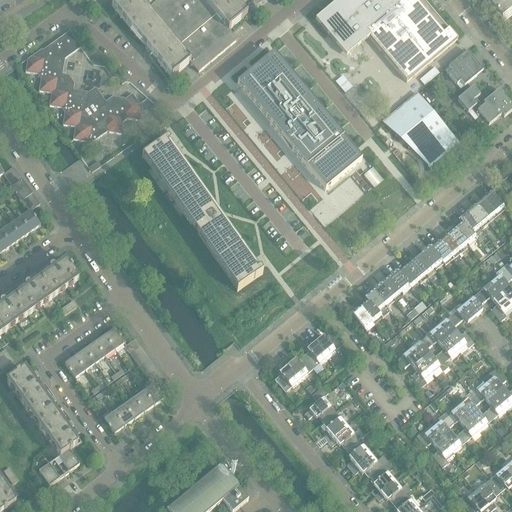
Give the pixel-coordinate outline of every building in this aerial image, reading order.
[(118,0),(111,7),(117,15),(146,49),(156,61),(166,73),(171,79),(190,64),(198,74),(236,43),(228,33),(247,17),(232,0),(118,0)] [(340,0),(315,21),(328,36),(330,34),(333,37),(340,43),(343,46),(345,47),(347,48),(348,48),(349,47),(351,46),(356,42),(365,35),(369,39),(406,84),(457,41),(424,2),(422,0),(340,0)] [(504,22),(511,15),(511,0),(498,0),(491,6),(504,22)] [(65,60),(81,49),(69,33),(42,52),(41,51),(27,61),(27,64),(26,74),(37,76),(41,81),(39,93),(51,95),(50,108),(61,109),(65,114),(63,127),(75,129),(73,141),(86,144),(88,147),(107,133),(108,134),(121,136),(123,124),(127,120),(140,122),(142,109),(132,95),(125,100),(113,98),(106,103),(96,89),(89,94),(73,91),(74,85),(68,77),(62,76),(65,60)] [(452,73),(448,76),(456,86),(460,83),(464,88),(483,72),(467,53),(448,69),(452,73)] [(273,56),(237,86),(264,118),(325,192),(361,162),(273,56)] [(94,61),(90,63),(93,67),(105,68),(112,79),(117,80),(122,86),(124,84),(125,84),(125,83),(118,74),(113,73),(105,62),(94,61)] [(434,69),(419,81),(424,87),(439,75),(434,69)] [(352,88),(343,77),(335,83),(345,94),(352,88)] [(480,97),(473,88),(457,101),(468,113),(471,111),(478,119),(477,121),(477,122),(478,124),(480,125),(482,124),(484,122),(488,127),(502,116),(504,119),(511,112),(511,110),(509,107),(510,105),(499,91),(481,106),(476,100),(480,97)] [(431,94),(427,97),(432,104),(436,101),(431,94)] [(417,96),(391,118),(432,168),(459,146),(417,96)] [(167,141),(142,159),(142,160),(142,159),(190,227),(192,225),(199,235),(197,236),(237,292),(236,293),(237,293),(262,275),(259,271),(170,146),(170,145),(167,141)] [(101,168),(98,163),(88,170),(92,175),(101,168)] [(8,182),(18,175),(13,169),(4,175),(3,176),(8,182)] [(366,175),(363,177),(373,189),(374,189),(383,181),(373,169),(372,169),(370,172),(366,175)] [(12,188),(22,181),(18,175),(8,182),(12,188)] [(418,179),(415,181),(420,188),(431,180),(428,177),(421,183),(418,179)] [(22,202),(32,195),(22,181),(12,188),(11,189),(21,203),(22,202)] [(483,201),(497,218),(505,211),(490,193),(486,197),(487,198),(483,201)] [(26,208),(36,200),(32,195),(22,202),(26,208)] [(40,206),(36,200),(26,208),(29,212),(30,213),(40,206)] [(479,205),(475,208),(489,225),(497,218),(483,201),(482,200),(477,203),(479,205)] [(475,208),(474,207),(469,210),(471,212),(467,215),(481,231),(489,225),(475,208)] [(40,226),(30,213),(29,212),(19,220),(29,234),(40,226)] [(459,221),(461,224),(473,238),(481,231),(467,215),(466,213),(461,217),(463,218),(459,221)] [(20,240),(29,234),(19,220),(10,226),(20,240)] [(458,229),(454,232),(468,248),(476,242),(473,238),(461,224),(457,227),(458,229)] [(11,247),(20,240),(10,226),(0,233),(11,247)] [(460,255),(468,248),(454,232),(453,230),(449,234),(450,235),(446,238),(460,255)] [(0,252),(1,254),(11,247),(0,233),(0,232),(0,252)] [(460,255),(446,238),(445,237),(441,240),(442,242),(438,245),(452,262),(460,255)] [(444,268),(452,262),(438,245),(437,243),(433,247),(434,249),(431,252),(443,266),(444,268)] [(443,266),(431,252),(428,248),(423,252),(425,253),(421,256),(435,273),(443,266)] [(417,260),(413,263),(427,279),(435,273),(421,256),(420,255),(415,258),(417,260)] [(500,261),(495,256),(492,259),(496,264),(500,261)] [(71,269),(70,270),(64,260),(57,265),(55,262),(54,262),(58,268),(55,270),(54,270),(54,269),(53,269),(52,269),(51,269),(50,270),(50,271),(50,272),(46,274),(43,270),(49,266),(36,275),(53,299),(79,281),(72,272),(71,269)] [(409,266),(405,269),(419,286),(427,279),(413,263),(412,261),(408,265),(409,266)] [(501,270),(510,282),(511,280),(511,264),(508,268),(506,266),(501,270)] [(495,278),(489,283),(489,284),(499,296),(507,289),(505,286),(510,282),(501,270),(497,266),(493,269),(495,270),(493,272),(496,275),(497,277),(496,277),(495,278)] [(404,268),(400,271),(401,273),(397,276),(410,291),(411,293),(419,286),(405,269),(404,268)] [(410,291),(397,276),(394,273),(390,276),(392,278),(388,281),(402,297),(410,291)] [(28,317),(53,299),(36,275),(29,280),(33,285),(30,288),(29,287),(28,286),(27,286),(26,287),(25,288),(25,289),(21,292),(18,288),(24,284),(24,283),(11,292),(28,317)] [(402,297),(388,281),(387,279),(382,283),(384,284),(380,287),(394,304),(402,297)] [(483,291),(477,296),(484,304),(489,300),(490,299),(492,301),(499,296),(489,284),(489,283),(482,289),(483,291)] [(394,304),(380,287),(379,286),(374,289),(376,291),(372,294),(386,311),(394,304)] [(511,293),(507,289),(499,296),(492,301),(495,306),(503,299),(511,293)] [(0,329),(3,335),(28,317),(11,292),(4,297),(8,303),(5,305),(4,304),(3,304),(2,304),(1,304),(1,305),(0,305),(0,329)] [(389,314),(386,311),(372,294),(371,293),(366,296),(368,298),(364,301),(366,302),(381,321),(389,314)] [(511,293),(503,299),(511,310),(511,294),(511,293)] [(434,303),(437,300),(432,294),(429,297),(434,303)] [(471,299),(463,305),(473,317),(481,310),(479,308),(480,307),(484,304),(477,296),(472,300),(471,299)] [(497,307),(491,312),(498,320),(501,323),(506,319),(505,317),(511,311),(502,300),(495,306),(497,307)] [(381,321),(366,302),(361,306),(363,307),(359,311),(373,327),(381,321)] [(76,307),(74,304),(72,303),(61,311),(61,313),(63,316),(65,317),(76,309),(76,307)] [(454,309),(448,315),(450,318),(457,326),(463,322),(464,321),(466,323),(473,317),(463,305),(456,311),(454,309)] [(373,327),(359,311),(358,309),(353,312),(355,314),(351,317),(365,334),(373,327)] [(417,327),(423,322),(420,318),(413,323),(417,327)] [(444,321),(436,328),(446,340),(455,332),(453,330),(454,329),(457,326),(450,318),(445,323),(444,321)] [(430,335),(424,340),(431,349),(436,344),(438,343),(440,345),(446,340),(436,328),(428,334),(430,335)] [(116,352),(125,345),(114,330),(105,337),(116,352)] [(458,336),(455,332),(446,340),(440,345),(438,343),(436,344),(442,352),(444,350),(443,349),(449,344),(451,342),(458,336)] [(451,342),(449,344),(459,355),(460,354),(467,349),(469,351),(474,346),(471,343),(464,334),(460,337),(460,338),(458,336),(451,342)] [(335,353),(341,348),(331,335),(322,343),(316,336),(311,341),(328,361),(336,355),(335,353)] [(105,359),(116,352),(105,337),(95,344),(105,359)] [(419,342),(409,350),(419,362),(428,354),(429,354),(427,352),(431,349),(424,340),(420,343),(419,342)] [(128,354),(139,347),(135,341),(124,348),(128,354)] [(321,367),(328,361),(311,341),(307,344),(312,351),(303,358),(313,371),(319,365),(321,367)] [(388,350),(394,345),(391,341),(385,347),(388,350)] [(95,366),(105,359),(95,344),(84,351),(95,366)] [(442,352),(437,356),(444,365),(451,359),(453,360),(459,355),(449,344),(443,349),(444,350),(442,352)] [(133,360),(143,353),(139,347),(128,354),(133,360)] [(405,356),(398,362),(405,371),(411,366),(412,365),(413,366),(419,362),(409,350),(403,354),(405,356)] [(13,361),(6,351),(4,351),(0,353),(0,369),(2,370),(12,363),(13,361)] [(85,373),(95,366),(84,351),(75,358),(85,373)] [(137,367),(148,359),(143,353),(133,360),(137,367)] [(433,360),(428,354),(419,362),(413,366),(412,365),(411,366),(416,373),(418,372),(417,370),(422,366),(424,364),(427,362),(429,364),(433,360)] [(424,364),(422,366),(432,377),(434,376),(440,371),(442,374),(448,370),(444,365),(437,356),(433,360),(429,364),(427,362),(424,364)] [(75,380),(85,373),(75,358),(65,366),(69,372),(68,372),(70,374),(75,380)] [(307,376),(313,371),(303,358),(294,366),(289,359),(283,363),(301,384),(308,378),(307,376)] [(141,373),(152,365),(148,359),(137,367),(141,373)] [(293,390),(301,384),(283,363),(279,367),(285,374),(275,382),(285,394),(292,388),(293,390)] [(145,379),(156,371),(152,365),(141,373),(145,379)] [(416,373),(411,378),(420,390),(426,385),(425,383),(432,377),(422,366),(421,367),(417,370),(418,372),(416,373)] [(36,373),(32,375),(28,368),(19,375),(18,374),(16,376),(16,377),(6,383),(24,408),(49,391),(44,385),(38,389),(36,385),(37,384),(37,383),(37,382),(36,381),(36,380),(35,380),(34,380),(32,376),(35,374),(40,380),(40,379),(36,373)] [(150,385),(161,378),(156,371),(145,379),(150,385)] [(495,372),(482,383),(484,385),(493,397),(498,393),(496,391),(500,388),(505,384),(495,372)] [(474,389),(468,393),(469,394),(479,406),(480,405),(484,402),(487,399),(489,400),(493,397),(484,385),(482,383),(475,390),(474,389)] [(154,408),(164,400),(154,386),(144,393),(154,408)] [(506,396),(500,388),(496,391),(498,393),(493,397),(489,400),(487,399),(484,402),(490,410),(494,406),(492,405),(497,401),(501,397),(503,399),(506,396)] [(325,399),(328,396),(322,389),(312,398),(318,405),(325,399)] [(58,404),(49,391),(24,408),(42,433),(66,416),(62,409),(56,413),(53,410),(54,410),(54,409),(55,408),(55,407),(54,406),(53,405),(52,405),(49,401),(53,398),(57,404),(58,404)] [(501,397),(497,401),(506,412),(511,407),(511,391),(506,396),(503,399),(501,397)] [(144,414),(154,408),(144,393),(134,400),(144,414)] [(439,402),(447,395),(445,393),(437,400),(439,402)] [(456,405),(467,418),(471,415),(470,413),(474,410),(476,408),(479,406),(469,394),(469,395),(456,405)] [(331,407),(325,399),(318,405),(305,416),(309,421),(315,416),(323,425),(335,414),(330,408),(331,407)] [(357,408),(360,406),(354,399),(351,401),(357,408)] [(135,421),(144,414),(134,400),(125,407),(135,421)] [(486,412),(485,413),(492,422),(493,421),(497,417),(499,419),(506,412),(497,401),(492,405),(494,406),(490,410),(486,412)] [(435,413),(438,411),(432,404),(429,406),(435,413)] [(456,405),(443,416),(452,428),(458,423),(461,420),(463,422),(467,418),(456,405)] [(124,429),(135,421),(125,407),(114,414),(124,429)] [(480,417),(474,410),(470,413),(471,415),(467,418),(463,422),(461,420),(458,423),(464,431),(467,428),(466,426),(470,422),(475,419),(476,421),(480,417)] [(368,421),(371,419),(365,412),(363,415),(368,421)] [(475,419),(470,422),(480,434),(487,428),(489,427),(488,425),(489,425),(492,422),(485,413),(485,414),(482,416),(480,417),(476,421),(475,419)] [(114,436),(124,429),(114,414),(104,421),(109,427),(108,428),(109,430),(110,429),(114,436)] [(342,419),(340,420),(335,414),(323,425),(331,434),(324,439),(328,444),(348,427),(342,419)] [(75,429),(66,416),(42,433),(60,459),(69,452),(69,453),(72,451),(72,450),(81,444),(76,437),(79,435),(79,434),(73,438),(71,435),(72,434),(72,433),(72,432),(72,431),(71,431),(71,430),(70,430),(67,426),(71,423),(75,429)] [(443,416),(430,427),(441,441),(445,437),(444,435),(447,432),(452,428),(443,416)] [(464,431),(459,435),(466,444),(471,439),(473,440),(480,434),(470,422),(466,426),(467,428),(464,431)] [(358,431),(354,434),(348,427),(328,444),(332,449),(339,443),(346,452),(358,442),(364,437),(358,431)] [(430,427),(416,438),(419,441),(426,450),(431,445),(433,443),(436,441),(437,443),(441,441),(430,427)] [(502,428),(499,431),(504,437),(507,434),(502,428)] [(504,437),(499,431),(496,433),(501,439),(504,437)] [(453,439),(447,432),(444,435),(445,437),(441,441),(437,443),(436,441),(433,443),(431,445),(437,453),(442,449),(441,447),(444,444),(448,441),(450,442),(453,439)] [(448,441),(444,444),(455,457),(456,456),(456,455),(463,449),(462,447),(466,444),(459,435),(453,439),(450,442),(448,441)] [(365,447),(363,448),(358,442),(346,452),(353,462),(347,467),(351,472),(371,455),(365,447)] [(437,453),(432,457),(439,466),(439,465),(442,469),(449,463),(449,462),(455,457),(444,444),(441,447),(442,449),(437,453)] [(79,467),(69,453),(69,452),(60,459),(54,463),(64,478),(79,467)] [(382,468),(388,464),(383,457),(377,462),(371,455),(351,472),(355,476),(361,471),(369,480),(374,476),(383,469),(382,468)] [(49,488),(64,478),(54,463),(39,474),(49,488)] [(511,463),(511,465),(509,463),(502,470),(511,481),(511,463)] [(389,474),(393,471),(388,464),(382,468),(383,469),(374,476),(369,480),(370,481),(371,479),(378,488),(371,494),(375,498),(396,481),(389,474)] [(236,511),(248,502),(232,483),(220,469),(167,511),(212,511),(222,504),(229,511),(236,511)] [(18,481),(10,470),(8,470),(5,472),(4,474),(12,485),(14,486),(17,483),(18,481)] [(511,491),(511,481),(502,470),(494,476),(496,477),(489,482),(500,495),(505,491),(507,493),(510,490),(511,491)] [(417,487),(423,482),(418,476),(414,479),(417,482),(415,484),(417,487)] [(405,486),(402,489),(396,481),(375,498),(379,503),(386,497),(393,507),(406,496),(410,492),(405,486)] [(16,505),(0,482),(0,511),(6,511),(7,511),(6,511),(16,505)] [(494,500),(500,495),(489,482),(483,488),(482,486),(474,493),(490,511),(492,511),(496,509),(492,505),(496,502),(494,500)] [(431,491),(421,500),(424,504),(434,495),(431,491)] [(490,511),(474,493),(467,499),(465,496),(458,502),(461,506),(466,511),(490,511)] [(412,501),(411,503),(406,496),(393,507),(397,511),(415,511),(419,509),(412,501)]
